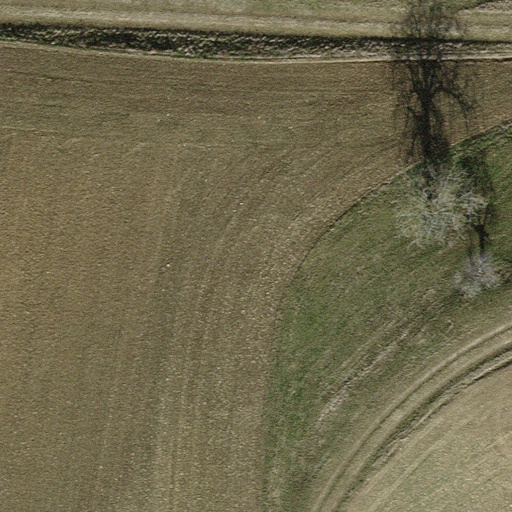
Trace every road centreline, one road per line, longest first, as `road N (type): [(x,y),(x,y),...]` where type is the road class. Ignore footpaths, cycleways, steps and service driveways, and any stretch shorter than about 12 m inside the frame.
road 1 (track): [(0,8),(511,27)]
road 2 (track): [(511,336),(391,419),(334,511)]
